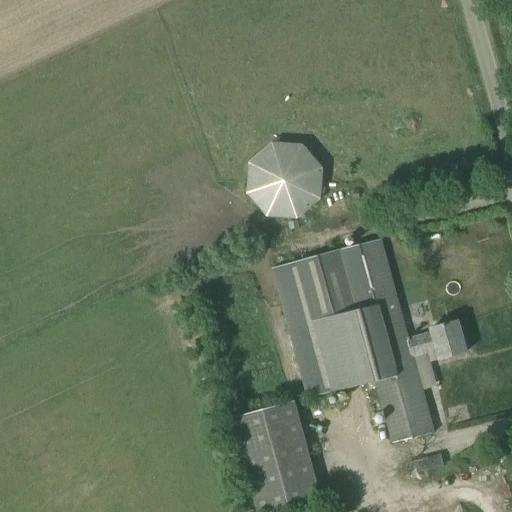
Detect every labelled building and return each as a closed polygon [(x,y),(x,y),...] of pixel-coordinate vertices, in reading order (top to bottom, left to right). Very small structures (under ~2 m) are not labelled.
[(317,214),(318,144),(253,144),(252,213),(317,214)] [(296,220),(288,222),(290,230),(298,228),(296,220)] [(432,334),(408,340),(380,240),(272,270),(307,399),(375,382),(393,445),(433,434),(412,357),(436,350),(439,360),(466,353),(457,322),(431,329),(432,334)] [(231,418),(256,511),(275,511),(321,499),(294,401),(231,418)] [(415,461),(419,473),(443,467),(440,455),(415,461)]
